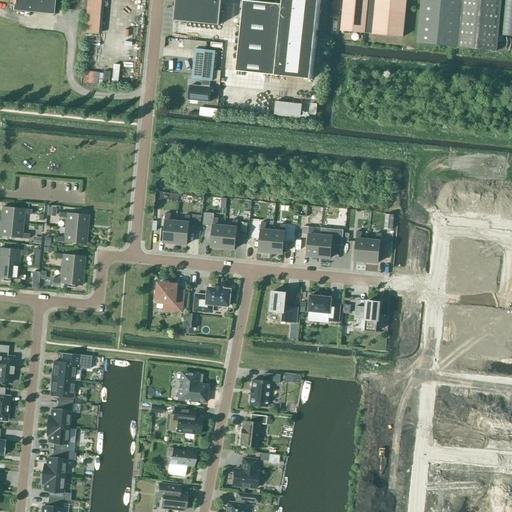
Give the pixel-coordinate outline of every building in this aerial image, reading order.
[(54,0),(13,0),(13,10),(53,14),(54,0)] [(87,0),(84,33),(97,34),(100,0),(87,0)] [(219,25),(221,0),(176,0),(174,21),(219,25)] [(244,0),(237,71),(313,79),(321,0),(280,0),(280,4),(244,0)] [(369,34),(371,0),(343,0),(341,31),(369,34)] [(371,0),(369,34),(403,37),(406,0),(371,0)] [(457,47),(461,0),(421,0),(417,43),(457,47)] [(461,0),(457,47),(496,51),(501,0),(461,0)] [(190,85),(189,100),(210,102),(212,87),(210,87),(210,81),(213,81),(215,51),(195,49),(192,79),(202,80),(201,86),(190,85)] [(93,82),(93,70),(79,69),(79,81),(93,82)] [(300,118),(302,104),(276,101),(274,115),(300,118)] [(313,113),(314,101),(307,101),(305,112),(313,113)] [(31,210),(2,207),(1,221),(22,223),(23,214),(31,215),(31,210)] [(58,217),(66,218),(65,228),(87,230),(88,215),(59,212),(58,217)] [(160,233),(160,242),(173,243),(175,222),(170,221),(171,214),(165,213),(165,214),(165,215),(165,217),(165,218),(165,219),(165,220),(163,234),(161,234),(161,233),(160,233)] [(210,247),(223,248),(225,227),(218,226),(218,218),(214,218),(214,214),(204,213),(203,225),(212,226),(211,245),(210,245),(210,247)] [(184,223),(175,222),(173,243),(187,244),(190,215),(185,215),(184,223)] [(192,215),(191,225),(200,225),(201,216),(198,215),(192,215)] [(384,229),(392,229),(394,215),(385,215),(384,229)] [(233,219),(232,227),(225,227),(223,248),(235,249),(238,220),(233,219)] [(21,233),(22,223),(1,221),(0,231),(0,236),(29,239),(29,234),(21,233)] [(258,251),(270,252),(273,231),(265,230),(266,223),(261,222),(258,250),(258,251)] [(286,225),(281,224),(280,232),(273,231),(270,252),(283,254),(286,225)] [(305,256),(318,257),(320,236),(313,235),(314,227),(309,227),(306,255),(305,254),(305,256)] [(85,244),(87,230),(65,228),(64,237),(57,236),(56,241),(85,244)] [(328,229),(328,236),(320,236),(318,257),(331,258),(333,229),(328,229)] [(353,259),(353,260),(366,261),(368,240),(361,240),(362,232),(357,231),(354,259),(353,259)] [(296,233),(296,241),(303,241),(304,233),(301,233),(296,233)] [(376,233),(375,241),(368,240),(366,261),(378,263),(381,234),(376,233)] [(0,248),(0,263),(18,265),(19,255),(27,256),(27,251),(0,248)] [(33,249),(31,266),(38,267),(40,250),(33,249)] [(54,258),(62,259),(61,269),(83,271),(84,256),(55,253),(54,258)] [(17,274),(18,265),(0,263),(0,277),(3,278),(2,280),(2,281),(10,282),(10,281),(9,281),(10,279),(25,280),(25,275),(17,274)] [(81,285),(83,271),(61,269),(60,278),(53,278),(52,283),(67,284),(67,287),(66,287),(74,288),(74,287),(74,285),(81,285)] [(177,285),(158,283),(156,302),(165,303),(164,310),(182,312),(184,292),(176,291),(177,285)] [(216,289),(208,288),(207,296),(195,295),(194,311),(212,313),(213,304),(228,306),(230,290),(222,289),(222,287),(216,287),(216,289)] [(284,307),(286,293),(272,292),(270,311),(283,313),(282,321),(296,323),(298,308),(284,307)] [(308,311),(307,319),(329,321),(339,322),(340,305),(331,304),(331,298),(310,295),(308,311)] [(367,301),(367,307),(356,306),(356,313),(366,314),(364,331),(376,332),(379,302),(367,301)] [(188,314),(186,327),(189,327),(196,328),(197,315),(194,314),(188,314)] [(0,381),(11,383),(12,373),(12,368),(13,368),(13,367),(12,367),(13,358),(3,357),(4,347),(0,346),(0,381)] [(50,374),(50,377),(74,379),(75,368),(80,369),(80,368),(90,369),(91,360),(92,360),(92,357),(63,354),(62,362),(53,362),(52,374),(50,374)] [(178,389),(179,389),(178,399),(205,402),(204,402),(205,402),(206,391),(205,391),(206,386),(208,387),(208,386),(201,385),(202,374),(181,372),(180,382),(179,382),(178,389)] [(250,396),(249,405),(267,407),(269,383),(278,383),(279,375),(263,373),(262,381),(252,380),(251,389),(250,389),(249,395),(250,396)] [(283,374),(283,382),(291,383),(292,375),(290,375),(283,374)] [(49,395),(57,395),(56,402),(72,404),(74,379),(50,377),(49,382),(51,382),(49,395)] [(3,396),(4,389),(0,388),(0,420),(7,421),(9,396),(3,396)] [(71,404),(72,404),(56,402),(56,410),(50,409),(50,416),(47,416),(46,425),(69,428),(71,404)] [(163,414),(163,405),(151,404),(150,413),(163,414)] [(169,414),(168,430),(176,431),(200,434),(202,417),(194,417),(195,410),(174,407),(173,411),(173,415),(169,414)] [(250,414),(249,422),(243,422),(242,430),(241,429),(241,431),(242,431),(242,436),(240,436),(240,437),(242,437),(241,445),(257,447),(260,424),(265,424),(266,416),(250,414)] [(66,452),(69,428),(46,425),(45,435),(48,435),(47,442),(52,442),(51,450),(66,452)] [(172,448),(170,465),(174,465),(172,475),(184,476),(185,466),(193,467),(195,452),(197,452),(197,451),(172,448)] [(44,464),(42,464),(41,474),(63,476),(66,452),(51,450),(50,458),(45,458),(44,464)] [(260,453),(260,461),(268,461),(269,454),(260,453)] [(268,461),(268,463),(278,464),(279,455),(269,454),(268,461)] [(234,469),(232,486),(256,488),(257,472),(255,471),(256,460),(242,458),(242,466),(243,466),(242,470),(234,469)] [(61,500),(63,476),(41,474),(40,483),(42,483),(42,490),(47,491),(46,499),(61,500)] [(185,510),(187,494),(179,493),(180,486),(159,484),(157,496),(162,497),(161,507),(185,510)] [(258,495),(258,494),(237,492),(236,501),(258,503),(258,501),(258,495)] [(59,511),(61,500),(46,499),(45,507),(40,506),(39,511),(59,511)] [(227,502),(226,511),(243,511),(244,504),(243,504),(240,503),(227,502)]
